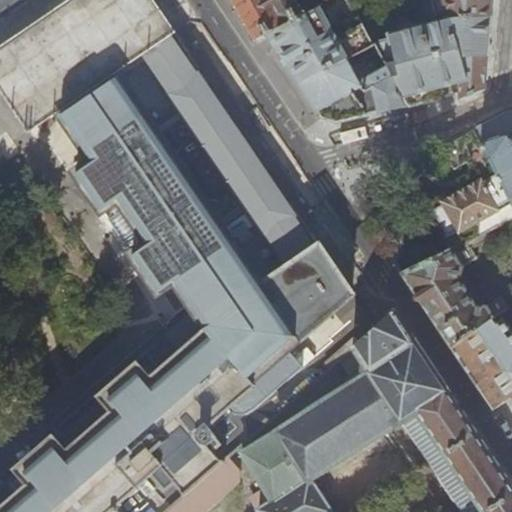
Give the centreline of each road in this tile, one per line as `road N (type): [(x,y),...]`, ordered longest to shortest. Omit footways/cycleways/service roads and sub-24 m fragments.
road 1 (residential): [(306,164),(511,464)]
road 2 (residential): [(306,164),(500,99)]
road 3 (residential): [(192,0),(306,164)]
